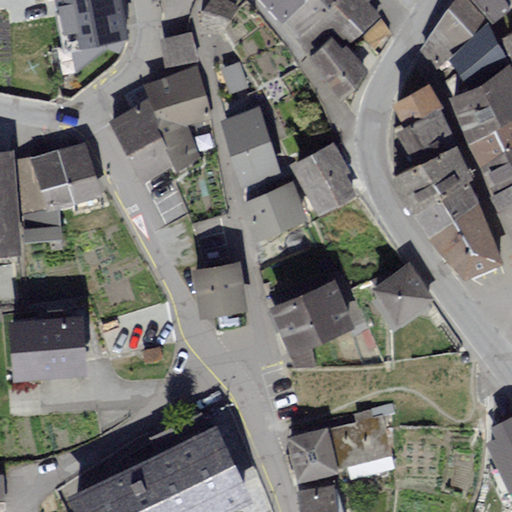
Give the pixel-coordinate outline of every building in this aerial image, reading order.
[(58,0),(68,43),(126,32),(119,0),(58,0)] [(224,0),(212,0),(199,19),(219,33),(236,9),(224,0)] [(266,0),(282,19),(284,17),(304,0),(266,0)] [(290,24),(298,33),(336,0),(304,0),(284,17),(290,24)] [(336,0),(298,33),(302,38),(314,52),(332,37),(341,47),(345,43),(378,15),(367,2),(369,0),(336,0)] [(483,17),(468,0),(456,0),(425,47),(441,64),(483,17)] [(477,0),(494,19),(511,2),(511,1),(511,0),(477,0)] [(392,31),(378,20),(366,35),(379,46),(392,31)] [(507,58),(488,24),(452,58),(468,79),(507,58)] [(194,61),(188,35),(161,42),(167,68),(194,61)] [(341,47),(332,37),(314,52),(310,56),(340,90),(366,68),(345,43),(341,47)] [(192,67),(187,69),(146,85),(149,92),(152,99),(138,107),(116,120),(142,174),(177,160),(178,166),(196,156),(187,125),(212,115),(192,67)] [(452,94),(471,136),(511,117),(511,72),(510,67),(452,94)] [(397,130),(415,165),(457,144),(439,109),(442,107),(431,84),(395,103),(406,126),(397,130)] [(277,173),(255,107),(218,119),(240,185),(277,173)] [(511,147),(511,117),(471,136),(483,161),(511,147)] [(354,191),(329,142),(289,162),(314,211),(354,191)] [(98,194),(86,143),(61,149),(74,200),(98,194)] [(475,179),(457,144),(415,165),(397,175),(401,183),(415,210),(467,183),(475,179)] [(511,147),(483,161),(495,188),(511,180),(511,147)] [(54,205),(74,200),(61,149),(35,156),(48,207),(54,205)] [(0,252),(17,251),(10,151),(0,151),(0,252)] [(25,212),(48,207),(35,156),(12,161),(25,212)] [(511,180),(495,188),(503,205),(511,201),(511,180)] [(301,216),(288,182),(242,200),(256,234),(301,216)] [(420,220),(426,233),(479,207),(473,195),(467,183),(415,210),(420,220)] [(511,201),(503,205),(511,223),(511,201)] [(61,231),(54,205),(48,207),(25,212),(32,239),(61,231)] [(426,233),(450,259),(467,278),(505,259),(492,233),(479,207),(426,233)] [(241,307),(235,262),(192,268),(198,312),(241,307)] [(427,298),(403,263),(371,285),(394,320),(427,298)] [(359,321),(339,273),(268,303),(288,350),(359,321)] [(83,370),(77,312),(4,319),(10,378),(83,370)] [(161,356),(157,347),(146,351),(149,360),(161,356)] [(335,463),(395,450),(392,404),(356,412),(358,420),(327,427),(335,463)] [(511,488),(511,415),(492,425),(497,435),(488,439),(511,489),(511,488)] [(336,468),(335,463),(327,427),(326,424),(287,432),(297,477),(336,468)] [(211,511),(247,495),(218,434),(194,445),(81,499),(87,511),(211,511)] [(334,511),(330,482),(296,487),(300,511),(334,511)]
